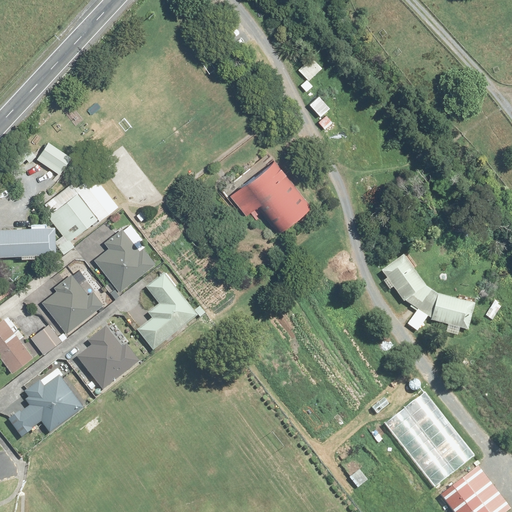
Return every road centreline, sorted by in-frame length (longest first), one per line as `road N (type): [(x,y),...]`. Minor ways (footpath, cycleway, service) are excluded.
road 1 (unknown): [(144,282),(0,399)]
road 2 (unclassified): [(0,123),(115,0)]
road 3 (unknown): [(108,228),(0,311)]
